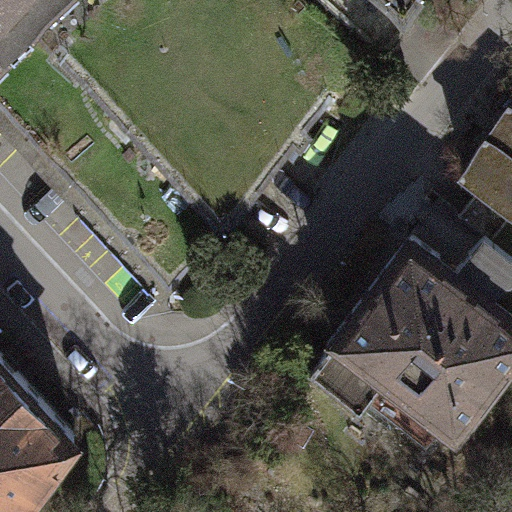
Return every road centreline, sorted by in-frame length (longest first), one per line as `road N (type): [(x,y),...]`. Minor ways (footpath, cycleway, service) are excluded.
road 1 (residential): [(165,399),(212,383),(511,15)]
road 2 (residential): [(0,241),(131,381),(165,399)]
